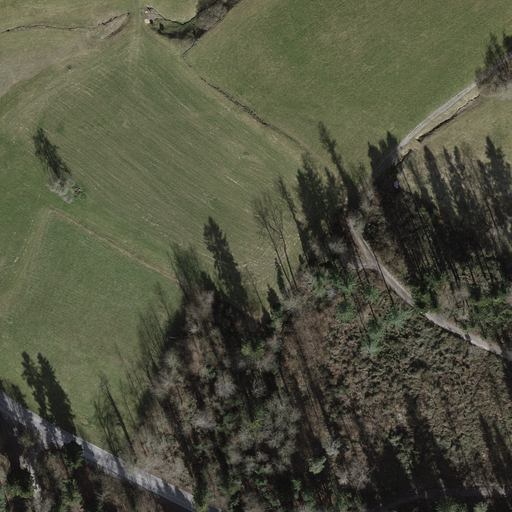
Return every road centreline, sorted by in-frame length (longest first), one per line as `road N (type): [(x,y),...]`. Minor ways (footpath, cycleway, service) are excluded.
road 1 (track): [(511,357),(415,305),(366,254),(351,223),(357,193),(381,165),(511,56)]
road 2 (unclassified): [(207,511),(0,399)]
road 3 (track): [(378,511),(417,496),(511,491)]
